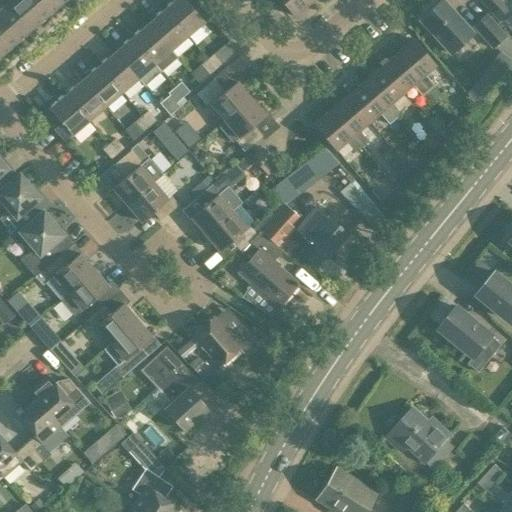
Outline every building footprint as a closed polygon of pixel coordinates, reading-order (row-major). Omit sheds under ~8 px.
[(45,16),(31,0),(2,0),(6,4),(28,30),(45,16)] [(59,0),(31,0),(45,16),(61,2),(59,0)] [(173,0),(163,9),(186,36),(203,22),(183,0),(173,0)] [(279,0),(293,16),(310,2),(308,0),(279,0)] [(449,53),(471,33),(441,0),(439,0),(434,5),(432,3),(430,4),(423,10),(423,12),(424,14),(418,20),(449,53)] [(500,0),(478,0),(496,19),(508,8),(500,0)] [(6,4),(0,8),(0,30),(12,44),(28,30),(6,4)] [(163,9),(146,24),(169,50),(186,36),(163,9)] [(486,14),(474,24),(493,45),(504,34),(486,14)] [(130,38),(159,72),(176,58),(169,50),(146,24),(130,38)] [(0,54),(12,44),(0,30),(0,54)] [(114,52),(137,78),(143,86),(159,72),(130,38),(114,52)] [(411,39),(395,53),(427,91),(433,85),(424,74),(434,65),(411,39)] [(114,52),(97,66),(120,92),(137,78),(114,52)] [(420,96),(427,91),(395,53),(378,67),(401,94),(411,85),(420,96)] [(212,54),(206,59),(214,69),(221,63),(212,54)] [(208,75),(214,69),(206,59),(199,65),(208,75)] [(104,106),(120,92),(97,66),(81,80),(104,106)] [(378,67),(362,81),(394,119),(400,113),(391,102),(401,94),(378,67)] [(209,104),(223,121),(250,98),(235,81),(224,91),(213,79),(194,94),(205,107),(209,104)] [(81,80),(65,94),(87,120),(104,106),(81,80)] [(387,124),(394,119),(362,81),(345,95),(368,122),(378,113),(387,124)] [(180,82),(173,87),(181,97),(188,92),(180,82)] [(175,103),(181,97),(173,87),(166,93),(175,103)] [(70,135),(87,120),(65,94),(48,108),(70,135)] [(345,95),(329,109),(361,147),(367,141),(358,131),(368,122),(345,95)] [(250,98),(223,121),(217,126),(231,142),(233,140),(243,151),(262,136),(252,125),(264,115),(250,98)] [(355,152),(361,147),(329,109),(312,124),(335,151),(345,141),(355,152)] [(146,110),(140,116),(148,126),(155,120),(146,110)] [(142,131),(148,126),(140,116),(133,121),(142,131)] [(114,138),(107,144),(116,153),(122,148),(114,138)] [(109,159),(116,153),(107,144),(101,149),(109,159)] [(111,188),(125,205),(152,182),(138,166),(141,163),(130,150),(112,165),(123,178),(111,188)] [(0,189),(18,174),(18,173),(10,180),(3,171),(6,168),(0,161),(0,189)] [(0,215),(0,221),(13,236),(44,209),(36,200),(39,197),(18,174),(0,189),(0,201),(7,210),(0,215)] [(189,217),(204,234),(230,211),(230,212),(241,202),(219,177),(193,199),(201,207),(189,217)] [(166,198),(152,182),(125,205),(140,222),(151,212),(159,220),(177,205),(169,196),(166,198)] [(283,204),(258,231),(276,247),(295,225),(310,236),(305,242),(307,243),(298,254),(315,268),(324,258),(325,258),(345,233),(325,217),(324,217),(313,208),(302,221),(283,204)] [(34,275),(59,254),(68,246),(60,237),(62,234),(42,211),(44,209),(13,236),(27,252),(20,259),(34,275)] [(230,212),(230,211),(204,234),(218,251),(230,241),(237,250),(255,234),(248,225),(244,228),(230,212)] [(240,297),(268,316),(297,284),(272,261),(281,251),(276,247),(258,231),(248,242),(257,249),(236,272),(250,284),(245,290),(240,297)] [(66,292),(92,270),(78,253),(66,263),(59,254),(34,275),(42,285),(46,282),(59,298),(66,292)] [(84,320),(102,305),(95,296),(107,286),(105,285),(92,270),(66,292),(59,298),(73,314),(77,312),(84,320)] [(511,320),(511,287),(495,274),(479,294),(511,320)] [(5,301),(28,325),(39,315),(17,291),(5,301)] [(14,314),(0,297),(0,318),(4,323),(14,314)] [(95,326),(109,343),(136,320),(121,303),(110,313),(102,305),(84,320),(92,329),(95,326)] [(501,347),(490,338),(492,336),(457,308),(440,328),(475,356),(470,363),(480,372),(501,347)] [(60,340),(39,315),(28,325),(50,349),(60,340)] [(212,317),(191,335),(217,365),(237,348),(243,354),(256,342),(239,323),(227,334),(212,317)] [(136,320),(109,343),(103,348),(117,364),(94,384),(101,393),(146,355),(138,347),(150,337),(136,320)] [(60,340),(50,349),(72,374),(82,365),(60,340)] [(140,369),(170,402),(163,409),(182,430),(206,408),(190,391),(199,383),(165,346),(140,369)] [(28,392),(34,399),(59,427),(88,403),(68,380),(58,388),(47,375),(28,392)] [(466,379),(454,393),(486,421),(506,398),(495,389),(487,398),(466,379)] [(119,388),(104,397),(114,417),(130,408),(119,388)] [(49,435),(59,427),(34,399),(16,415),(33,435),(23,444),(39,462),(49,454),(47,451),(52,447),(53,440),(49,435)] [(440,424),(437,426),(415,407),(393,430),(427,460),(451,434),(440,424)] [(116,422),(82,451),(92,462),(125,433),(116,422)] [(0,437),(0,476),(1,477),(20,461),(29,471),(39,462),(23,444),(13,452),(0,437)] [(494,462),(485,472),(494,480),(503,470),(494,462)] [(335,468),(315,501),(333,511),(364,511),(376,493),(335,468)] [(139,495),(132,506),(140,511),(176,511),(178,509),(159,496),(167,484),(145,469),(131,490),(139,495)] [(486,489),(494,480),(485,472),(477,481),(486,489)] [(39,498),(30,505),(34,511),(44,504),(39,498)] [(31,511),(24,503),(12,511),(31,511)] [(472,511),(473,511),(464,503),(455,511),(472,511)]
